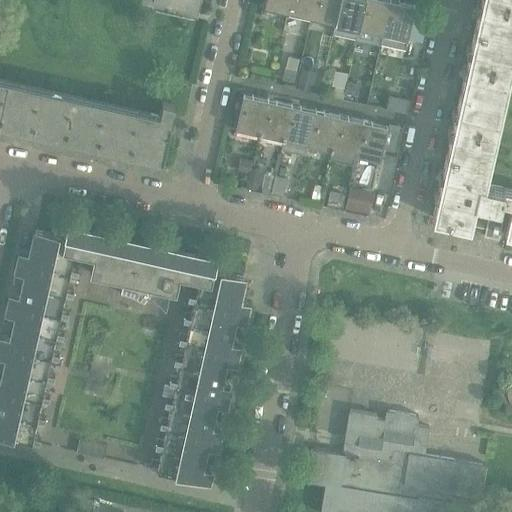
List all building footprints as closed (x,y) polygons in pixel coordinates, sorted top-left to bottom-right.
[(287,13),(289,0),(264,0),(263,7),(287,13)] [(314,0),(289,0),(287,13),(311,18),(314,0)] [(340,0),(314,0),(311,18),(335,24),(340,0)] [(365,0),(340,0),(335,24),(333,34),(357,39),(359,29),(365,0)] [(390,0),(388,0),(365,0),(359,29),(383,35),(390,0)] [(415,6),(390,0),(383,35),(380,44),(405,50),(415,6)] [(511,0),(481,0),(433,218),(470,227),(470,225),(485,229),(487,221),(501,224),(499,232),(505,233),(504,234),(511,235),(511,190),(503,188),(480,183),(511,40),(511,0)] [(336,74),(336,95),(371,96),(372,70),(361,69),(361,75),(336,74)] [(0,121),(163,157),(171,121),(169,121),(173,105),(162,102),(158,119),(0,84),(0,121)] [(243,94),(235,128),(260,134),(268,100),(243,94)] [(268,100),(260,134),(284,139),(291,105),(268,100)] [(284,139),(282,149),(305,154),(308,145),(315,110),(291,105),(284,139)] [(315,110),(308,145),(332,150),(339,116),(315,110)] [(332,150),(330,160),(353,165),(355,156),(363,121),(339,116),(332,150)] [(363,121),(355,156),(379,161),(387,127),(363,121)] [(351,188),(347,208),(368,212),(372,193),(351,188)] [(67,227),(65,237),(66,237),(63,249),(75,252),(74,253),(94,257),(90,273),(124,281),(121,294),(129,296),(137,299),(144,303),(149,297),(168,301),(171,291),(176,293),(180,276),(199,280),(211,283),(214,270),(217,260),(206,258),(206,256),(196,254),(195,255),(185,253),(185,251),(175,249),(174,251),(164,248),(164,246),(154,244),(153,246),(131,241),(131,239),(121,237),(120,239),(110,236),(110,234),(100,232),(99,234),(89,232),(89,230),(79,227),(78,229),(67,227)] [(72,266),(74,253),(75,252),(63,249),(66,237),(65,237),(36,230),(31,254),(21,252),(19,262),(70,273),(77,274),(78,267),(72,266)] [(24,285),(65,294),(72,296),(74,288),(67,287),(70,273),(19,262),(17,272),(26,274),(24,285)] [(244,277),(214,270),(211,283),(199,280),(196,293),(189,292),(188,299),(195,301),(245,312),(248,302),(238,300),(244,277)] [(62,308),(65,294),(24,285),(21,296),(12,294),(10,304),(60,315),(67,317),(69,309),(62,308)] [(243,322),(245,312),(195,301),(192,314),(185,313),(183,320),(190,322),(231,331),(234,320),(243,322)] [(14,327),(56,336),(63,338),(64,330),(57,329),(60,315),(10,304),(8,314),(17,316),(14,327)] [(178,341),(185,343),(236,354),(238,344),(229,342),(231,331),(190,322),(187,336),(180,334),(178,341)] [(53,350),(56,336),(14,327),(12,338),(3,336),(0,346),(51,357),(58,359),(60,351),(53,350)] [(234,364),(236,354),(185,343),(182,357),(175,355),(174,362),(181,364),(222,373),(224,362),(234,364)] [(5,369),(46,378),(53,380),(55,372),(48,371),(51,357),(0,346),(0,347),(0,356),(7,358),(5,369)] [(169,384),(176,385),(226,396),(229,387),(219,385),(222,373),(181,364),(178,378),(171,376),(169,384)] [(43,392),(46,378),(5,369),(2,380),(0,379),(0,390),(41,399),(48,401),(50,394),(43,392)] [(224,406),(226,396),(176,385),(173,399),(166,397),(164,405),(171,406),(213,415),(215,404),(224,406)] [(0,412),(37,420),(44,422),(45,415),(38,413),(41,399),(0,390),(0,412)] [(159,426),(166,427),(217,439),(219,429),(210,427),(213,415),(171,406),(168,420),(161,418),(159,426)] [(342,453),(338,452),(313,448),(308,480),(325,483),(319,511),(477,511),(479,505),(477,504),(479,496),(481,496),(486,465),(424,455),(428,426),(415,424),(417,415),(386,410),(384,418),(376,417),(377,414),(349,409),(342,453)] [(34,434),(37,420),(0,412),(0,435),(32,442),(39,443),(41,436),(34,434)] [(215,449),(217,439),(166,427),(163,441),(156,439),(155,447),(162,448),(203,458),(206,447),(215,449)] [(104,458),(107,445),(79,439),(76,452),(104,458)] [(198,480),(198,479),(208,481),(210,471),(201,469),(203,458),(162,448),(159,462),(152,460),(150,468),(157,469),(157,470),(198,480)]
